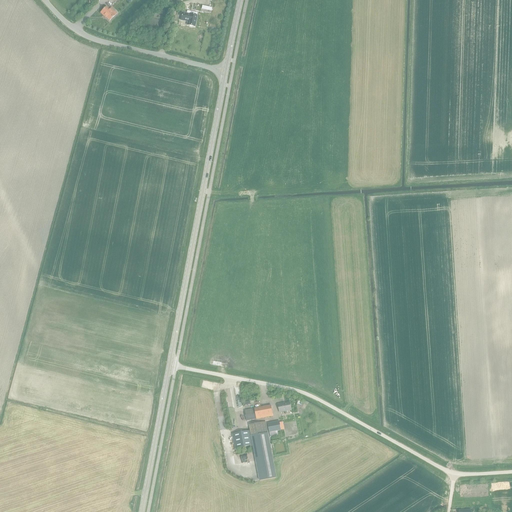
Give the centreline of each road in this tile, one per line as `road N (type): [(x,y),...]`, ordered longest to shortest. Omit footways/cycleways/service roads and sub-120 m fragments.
road 1 (unclassified): [(511,472),(454,473),(311,395),(168,365)]
road 2 (secondary): [(168,365),(223,83)]
road 3 (unclassified): [(209,67),(82,34),(44,0)]
road 4 (secondary): [(141,511),(168,365)]
